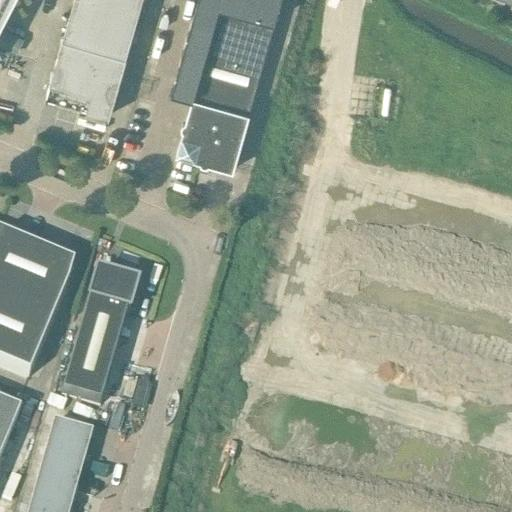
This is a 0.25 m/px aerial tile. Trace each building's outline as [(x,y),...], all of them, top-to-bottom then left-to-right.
[(0,0),(0,22),(11,0),(0,0)] [(87,108),(109,114),(141,0),(73,0),(51,77),(46,96),(87,108)] [(280,0),(193,0),(168,87),(167,92),(191,99),(182,130),(176,152),(197,159),(232,168),(248,115),(276,17),(280,0)] [(0,368),(25,379),(72,268),(0,238),(0,368)] [(87,305),(60,397),(99,408),(125,316),(127,317),(136,288),(95,276),(87,305)] [(0,407),(0,458),(18,415),(0,407)] [(52,426),(27,511),(69,511),(76,489),(90,437),(52,426)]
